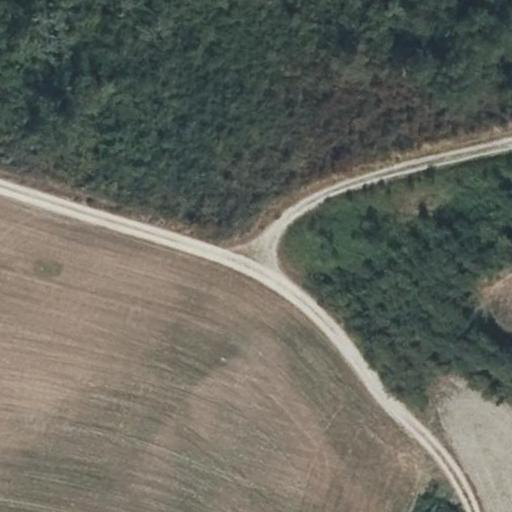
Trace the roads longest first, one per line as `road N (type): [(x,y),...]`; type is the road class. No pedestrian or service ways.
road 1 (track): [(477,511),(465,475),(338,335),(249,263)]
road 2 (track): [(511,141),(313,198),(249,263)]
road 3 (track): [(0,187),(249,263)]
